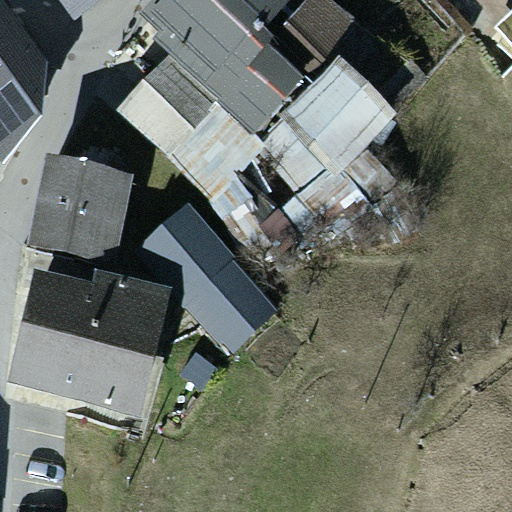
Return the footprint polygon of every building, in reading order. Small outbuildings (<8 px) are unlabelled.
[(104,0),(50,0),(72,26),(104,0)] [(334,161),(387,110),(352,73),(328,0),(319,0),(296,23),(273,0),(183,0),(151,31),(178,58),(128,106),(172,152),(222,104),(255,138),(285,110),(334,161)] [(0,38),(0,149),(54,110),(0,38)] [(135,185),(48,167),(30,255),(118,272),(135,185)] [(293,297),(194,199),(137,256),(237,354),(293,297)] [(140,421),(164,317),(40,288),(16,392),(140,421)]
